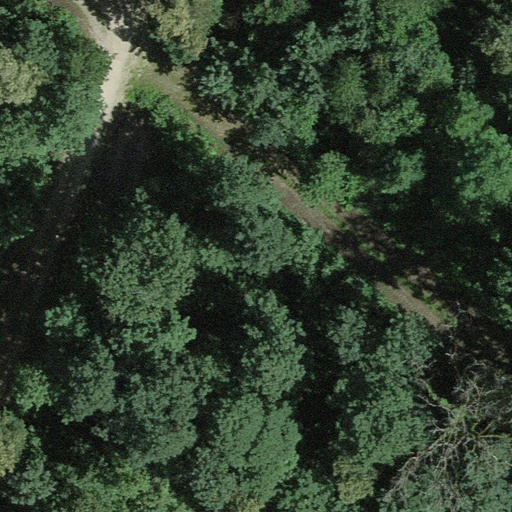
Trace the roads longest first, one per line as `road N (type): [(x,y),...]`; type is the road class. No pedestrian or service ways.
road 1 (track): [(142,0),(511,336)]
road 2 (track): [(114,0),(0,364)]
